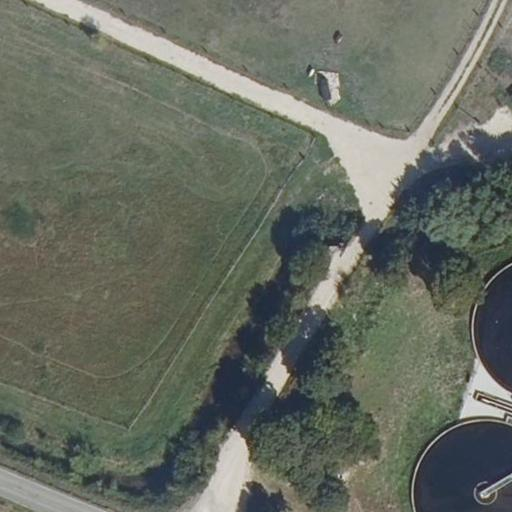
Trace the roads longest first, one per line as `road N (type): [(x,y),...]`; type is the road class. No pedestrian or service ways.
road 1 (track): [(507,0),(344,261),(215,511)]
road 2 (track): [(511,139),(402,170),(378,147),(52,0)]
